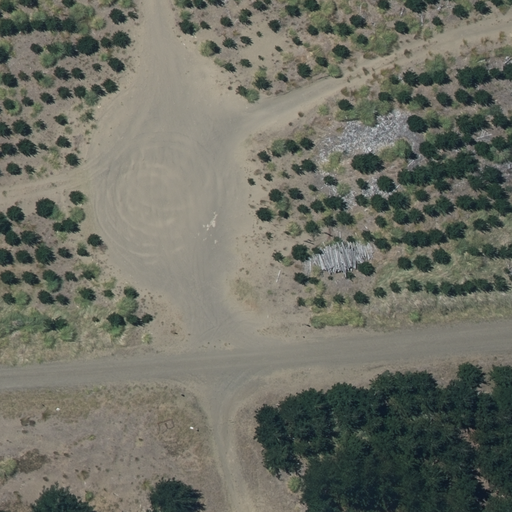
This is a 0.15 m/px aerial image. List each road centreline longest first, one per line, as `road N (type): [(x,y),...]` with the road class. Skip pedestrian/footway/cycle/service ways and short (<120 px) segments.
road 1 (track): [(0,340),(511,292)]
road 2 (track): [(249,511),(194,323)]
